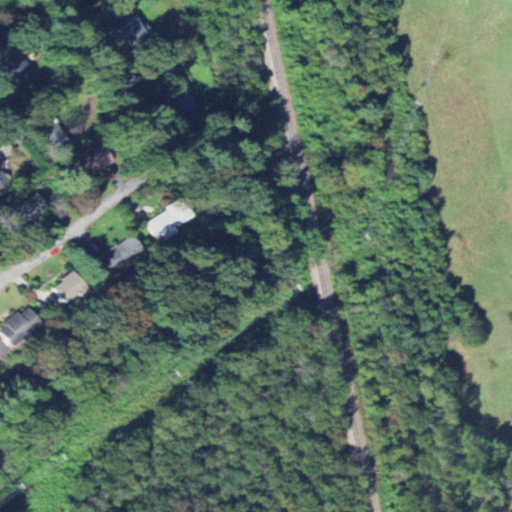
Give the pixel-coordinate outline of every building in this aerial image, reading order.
[(146,41),(133,20),(117,30),(130,51),(146,41)] [(0,59),(0,72),(17,91),(36,74),(11,49),(0,59)] [(199,113),(179,86),(164,96),(184,124),(199,113)] [(66,143),(50,119),(33,130),(49,153),(66,143)] [(109,164),(94,144),(61,169),(75,188),(109,164)] [(0,169),(2,168),(0,164),(0,188),(8,184),(0,170),(0,169)] [(46,212),(38,196),(0,216),(9,232),(46,212)] [(142,225),(156,245),(175,232),(173,229),(189,218),(178,201),(142,225)] [(91,262),(103,280),(141,254),(129,236),(91,262)] [(49,289),(61,307),(74,298),(76,301),(86,294),(72,273),(49,289)] [(0,327),(0,339),(9,350),(39,325),(24,307),(0,327)]
